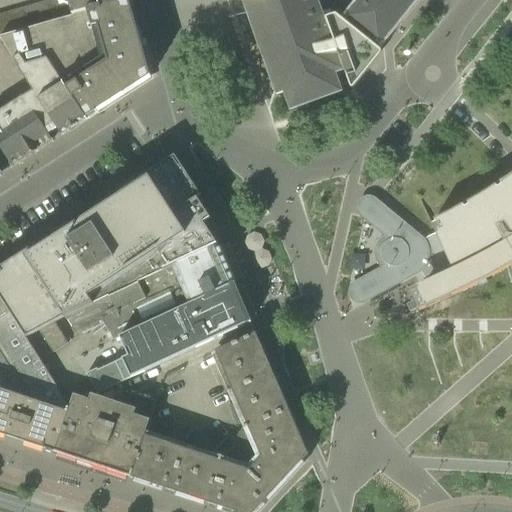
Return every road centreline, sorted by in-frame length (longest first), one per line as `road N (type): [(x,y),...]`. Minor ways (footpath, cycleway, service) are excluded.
road 1 (residential): [(222,426),(192,356),(276,318),(317,289)]
road 2 (unclassified): [(186,97),(0,211)]
road 3 (residential): [(272,163),(335,164),(352,156),(403,94),(433,74)]
road 4 (residential): [(272,163),(216,0)]
road 5 (residential): [(317,289),(363,453)]
road 6 (residential): [(272,163),(317,289)]
